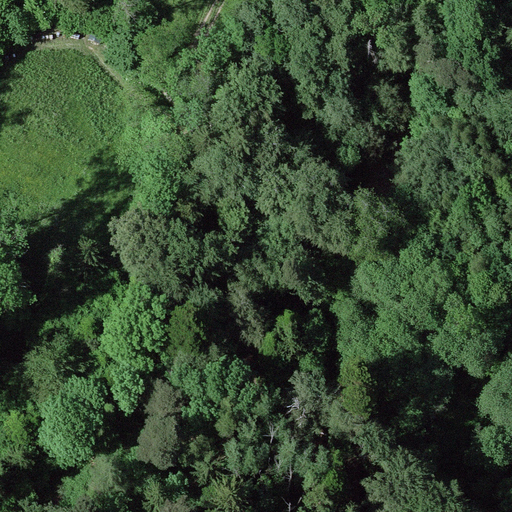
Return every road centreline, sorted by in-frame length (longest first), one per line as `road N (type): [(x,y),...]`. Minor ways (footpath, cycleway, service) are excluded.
road 1 (track): [(98,511),(202,415),(358,202)]
road 2 (track): [(358,202),(511,380)]
road 3 (track): [(424,0),(358,202)]
